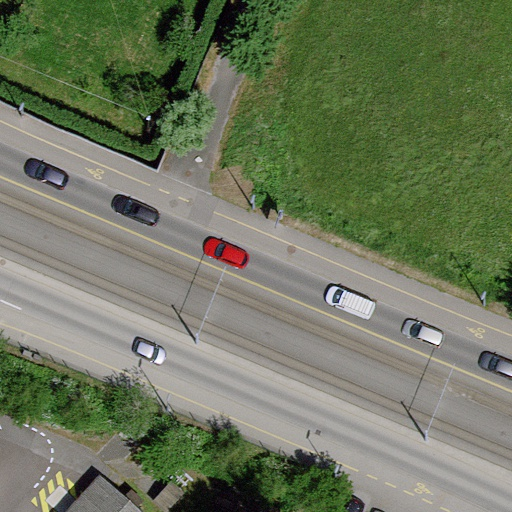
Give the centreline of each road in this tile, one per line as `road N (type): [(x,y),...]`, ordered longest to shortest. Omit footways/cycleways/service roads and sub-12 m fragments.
road 1 (primary): [(0,287),(511,503)]
road 2 (primary): [(511,362),(0,153)]
